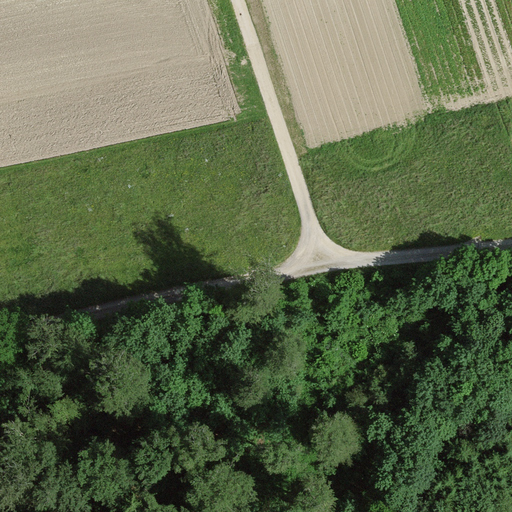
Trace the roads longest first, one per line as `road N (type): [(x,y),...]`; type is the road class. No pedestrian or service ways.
road 1 (track): [(511,241),(320,261),(0,324)]
road 2 (track): [(237,0),(320,261)]
